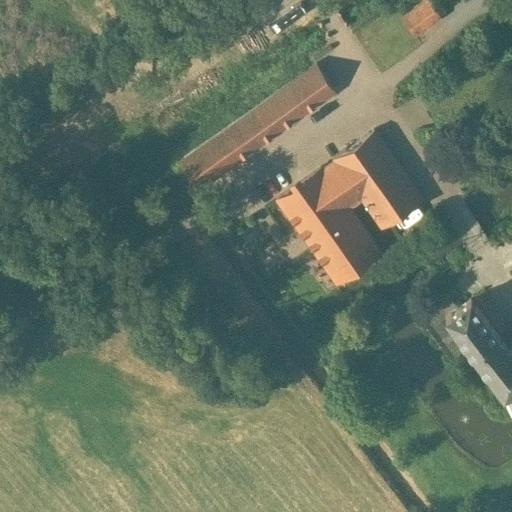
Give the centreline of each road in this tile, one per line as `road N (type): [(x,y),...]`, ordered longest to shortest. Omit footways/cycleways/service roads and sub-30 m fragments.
road 1 (track): [(0,256),(93,259),(128,249),(355,107),(492,0)]
road 2 (track): [(374,92),(511,292)]
